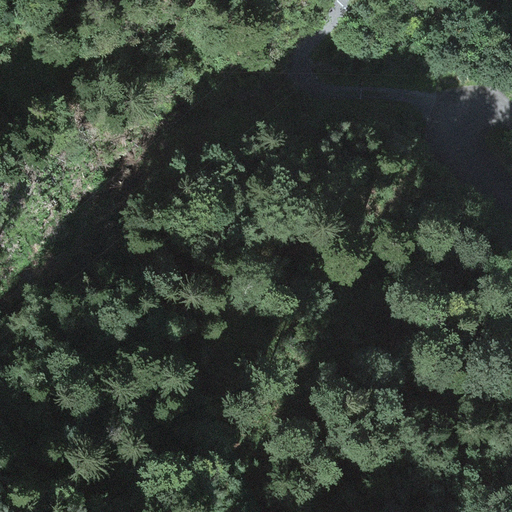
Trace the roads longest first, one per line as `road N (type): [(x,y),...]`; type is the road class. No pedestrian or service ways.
road 1 (track): [(342,0),(300,51),(299,64),(316,82),(398,88),(463,107)]
road 2 (track): [(511,114),(474,102),(458,122),(472,158),(511,202)]
